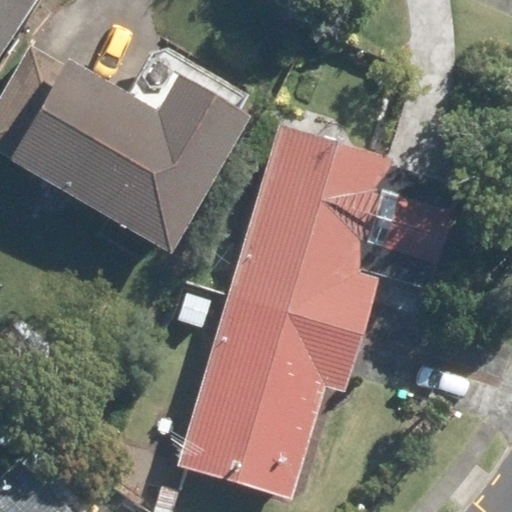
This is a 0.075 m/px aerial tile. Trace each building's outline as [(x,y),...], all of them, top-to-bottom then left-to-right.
[(0,0),(0,53),(36,0),(0,0)] [(0,105),(0,157),(170,254),(246,119),(176,78),(155,115),(61,61),(58,67),(30,52),(0,105)] [(227,297),(361,336),(378,279),(425,291),(454,191),(386,172),(389,162),(276,129),(227,297)] [(184,297),(176,321),(201,327),(207,304),(184,297)] [(227,297),(176,469),(289,503),(323,389),(344,395),(361,336),(227,297)] [(0,396),(0,420),(12,409),(0,396)] [(57,504),(79,483),(43,447),(21,468),(57,504)] [(57,511),(12,466),(0,478),(0,511),(57,511)] [(157,490),(148,511),(170,511),(176,497),(157,490)]
